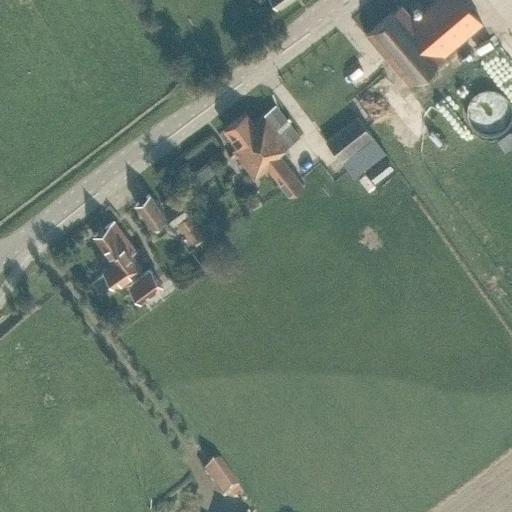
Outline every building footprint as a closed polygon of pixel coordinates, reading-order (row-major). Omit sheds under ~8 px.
[(401,4),(366,34),(393,65),(392,67),(408,85),(443,55),(482,22),(463,0),(433,0),(412,17),(401,4)] [(245,113),(227,128),(239,143),(232,149),(255,178),(268,168),(286,190),(299,180),(279,156),(301,138),(274,105),(254,122),(245,113)] [(356,116),(325,140),(341,160),(363,143),(369,150),(378,143),(356,116)] [(215,170),(209,163),(196,173),(202,180),(215,170)] [(252,189),(244,196),(255,210),(263,203),(252,189)] [(149,193),(134,204),(151,228),(167,217),(149,193)] [(179,201),(166,210),(173,220),(186,211),(179,201)] [(190,213),(177,222),(184,232),(197,223),(190,213)] [(114,219),(93,235),(114,262),(103,270),(116,286),(142,266),(131,252),(136,248),(114,219)] [(150,268),(128,285),(140,302),(163,285),(150,268)] [(205,473),(224,499),(238,488),(220,462),(205,473)]
